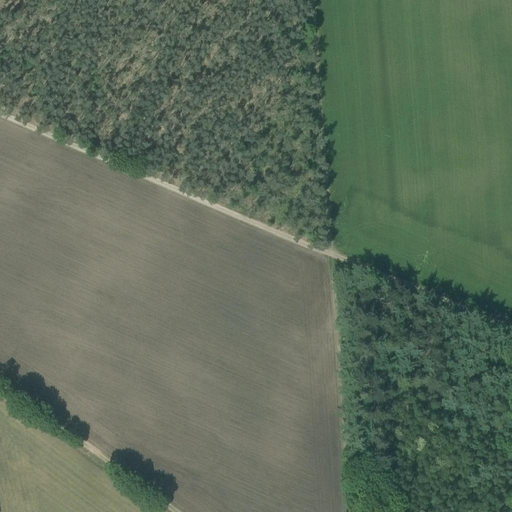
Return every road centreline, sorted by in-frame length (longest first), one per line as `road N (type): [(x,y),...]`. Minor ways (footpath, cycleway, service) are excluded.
road 1 (track): [(0,109),(325,253)]
road 2 (track): [(349,511),(325,253)]
road 3 (track): [(308,0),(325,253)]
road 4 (track): [(0,388),(170,511)]
road 5 (track): [(325,253),(511,335)]
